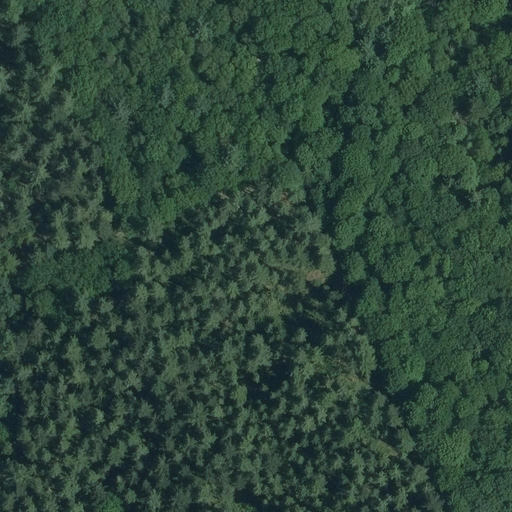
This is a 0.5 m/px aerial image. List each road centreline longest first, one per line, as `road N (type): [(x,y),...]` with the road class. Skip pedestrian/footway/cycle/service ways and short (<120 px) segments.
road 1 (track): [(100,511),(292,174),(511,91)]
road 2 (track): [(249,0),(292,162),(446,511)]
road 3 (track): [(292,174),(0,285)]
